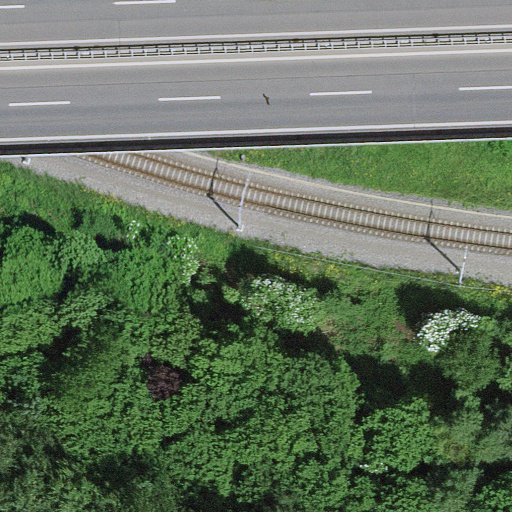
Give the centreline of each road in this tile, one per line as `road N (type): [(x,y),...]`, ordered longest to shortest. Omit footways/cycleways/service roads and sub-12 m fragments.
road 1 (motorway): [(0,103),(511,84)]
road 2 (motorway): [(205,0),(0,7)]
